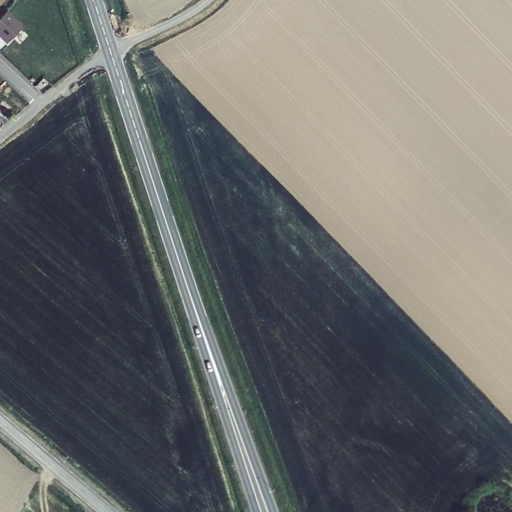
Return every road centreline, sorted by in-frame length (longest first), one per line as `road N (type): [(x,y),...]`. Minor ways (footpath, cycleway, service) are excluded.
road 1 (tertiary): [(273,511),(186,283)]
road 2 (tertiary): [(186,283),(110,53)]
road 3 (tertiary): [(186,283),(256,511)]
road 4 (tertiary): [(0,421),(108,511)]
